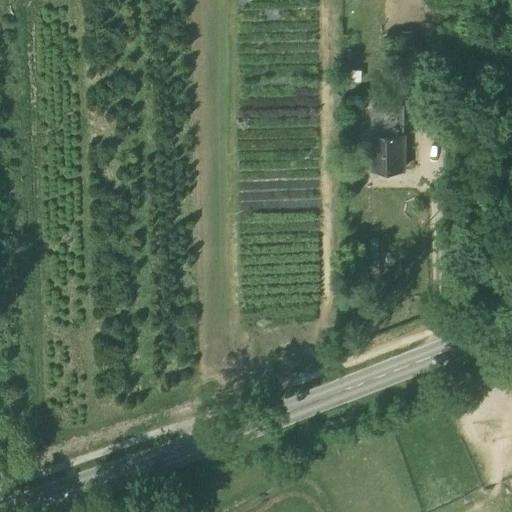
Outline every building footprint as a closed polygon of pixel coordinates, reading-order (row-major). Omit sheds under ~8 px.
[(426,0),(427,15),(445,14),(445,0),(426,0)] [(429,87),(429,108),(446,107),(446,87),(429,87)] [(372,134),(403,134),(403,112),(372,112),(372,134)] [(403,134),(372,134),(372,148),(372,167),(403,167),(403,134)] [(372,167),(372,148),(363,148),(363,167),(372,167)]
